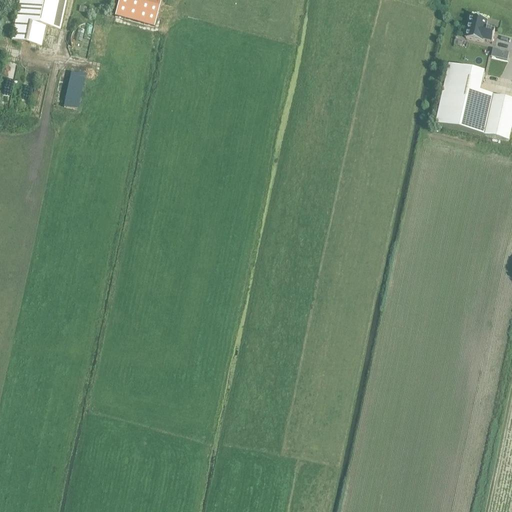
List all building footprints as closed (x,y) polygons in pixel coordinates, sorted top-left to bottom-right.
[(46,27),(60,30),(66,0),(20,0),(12,40),(42,46),(46,27)] [(118,0),(114,17),(153,28),(161,0),(118,0)] [(469,17),(465,39),(483,43),(483,41),(492,43),(495,30),(486,28),(488,21),(469,17)] [(492,50),(491,58),(507,61),(509,53),(492,50)] [(510,142),(511,131),(511,101),(494,97),(481,94),(485,74),(449,66),(435,126),(485,137),(510,142)] [(71,72),(64,106),(79,110),(86,75),(71,72)] [(481,153),(508,159),(510,148),(484,142),(481,153)]
